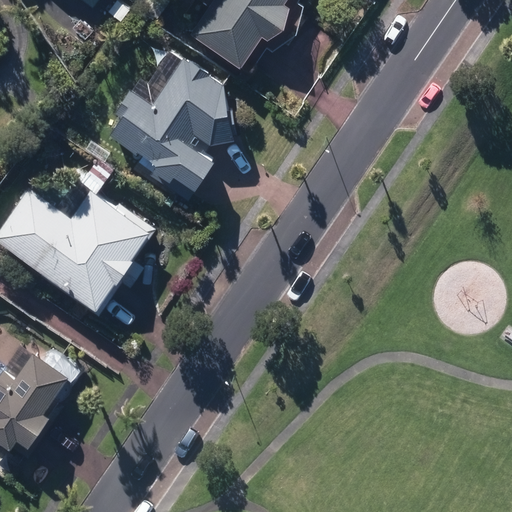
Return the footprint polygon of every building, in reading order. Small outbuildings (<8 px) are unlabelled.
[(80,0),(91,8),(97,0),(80,0)] [(113,0),(105,12),(117,21),(126,8),(114,0),(113,0)] [(141,0),(138,5),(155,18),(167,3),(163,0),(141,0)] [(238,66),(258,36),(264,40),(278,28),(286,6),(281,2),(282,0),(209,0),(188,33),(238,66)] [(147,175),(187,200),(212,160),(202,154),(210,143),(230,140),(223,84),(208,74),(209,72),(189,59),(187,62),(168,51),(148,83),(139,78),(131,90),(129,89),(114,112),(121,117),(110,134),(143,156),(139,162),(151,169),(147,175)] [(77,180),(56,207),(26,186),(0,223),(0,244),(96,315),(121,281),(128,286),(142,267),(132,260),(155,229),(117,202),(114,207),(94,192),(101,181),(87,170),(79,181),(77,180)] [(9,444),(26,456),(37,441),(63,404),(49,394),(63,375),(28,350),(11,376),(0,368),(0,443),(7,448),(9,444)]
